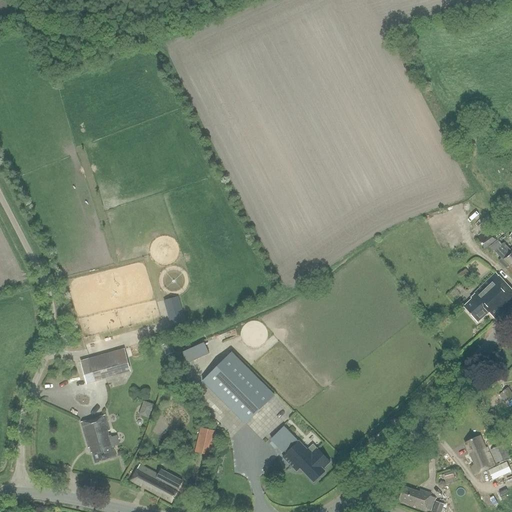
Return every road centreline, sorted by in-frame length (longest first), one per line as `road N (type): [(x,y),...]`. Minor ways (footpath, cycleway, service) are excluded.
road 1 (unclassified): [(19,491),(24,406),(52,315),(38,268),(0,197)]
road 2 (tertiary): [(362,488),(511,320)]
